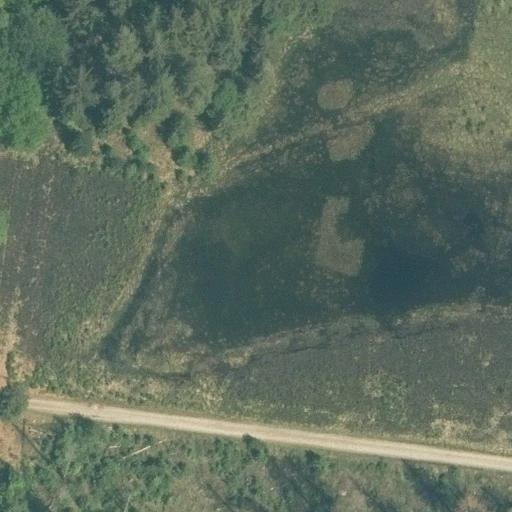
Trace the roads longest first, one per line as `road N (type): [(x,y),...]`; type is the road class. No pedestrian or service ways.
road 1 (track): [(287,435),(11,400)]
road 2 (track): [(511,463),(287,435)]
